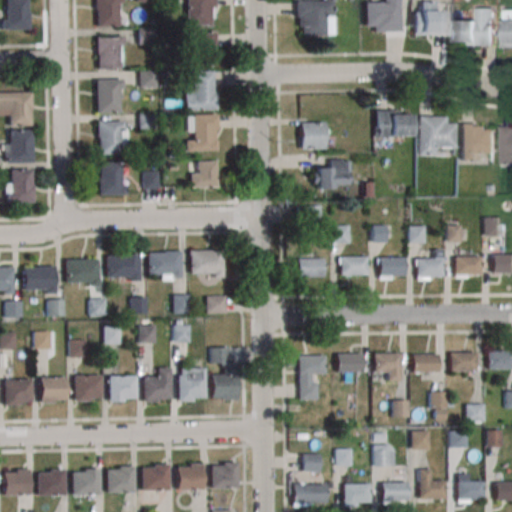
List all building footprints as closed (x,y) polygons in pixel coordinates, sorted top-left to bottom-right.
[(27,0),(27,30),(0,31),(0,21),(3,21),(3,0),(27,0)] [(93,0),(120,0),(120,4),(116,5),(117,28),(94,29),(93,0)] [(182,0),(182,24),(212,24),(212,0),(182,0)] [(330,35),(330,0),(293,0),(293,35),(330,35)] [(396,0),(363,0),(363,31),(396,31),(396,0)] [(411,34),(445,34),(445,11),(434,11),(434,2),(411,2),(411,34)] [(494,7),(475,7),(475,19),(456,19),(456,44),(494,44),(494,7)] [(511,46),(511,10),(502,10),(502,46),(511,46)] [(135,43),(151,43),(151,27),(135,27),(135,43)] [(212,31),(187,31),(187,65),(212,65),(212,31)] [(94,38),(121,38),(121,47),(117,48),(118,71),(95,72),(94,38)] [(154,87),(154,69),(135,69),(135,87),(154,87)] [(213,69),(192,69),(192,87),(181,87),(181,109),(213,109),(213,69)] [(93,81),(120,80),(120,90),(116,90),(117,113),(94,114),(93,81)] [(29,125),(29,92),(0,91),(0,114),(6,114),(6,124),(29,125)] [(409,135),(409,110),(373,110),(373,135),(409,135)] [(214,150),(214,113),(183,113),(183,150),(214,150)] [(135,114),(135,130),(155,130),(155,114),(135,114)] [(451,116),(416,116),(416,154),(438,154),(438,149),(451,149),(451,116)] [(95,122),(122,121),(122,131),(118,131),(118,155),(96,155),(95,122)] [(297,149),(321,149),(321,121),(297,121),(297,149)] [(493,123),(459,123),(459,158),(493,158),(493,123)] [(511,126),(500,126),(500,159),(511,159),(511,126)] [(29,131),(29,163),(3,164),(3,155),(7,155),(7,131),(29,131)] [(309,175),(309,185),(313,185),(314,191),(333,190),(333,186),(345,186),(344,162),(338,162),(338,159),(325,160),(325,168),(313,169),(313,175),(309,175)] [(213,186),(213,160),(195,160),(195,171),(186,171),(186,186),(213,186)] [(121,195),(121,161),(94,161),(94,195),(121,195)] [(30,204),(4,204),(4,194),(8,194),(8,171),(30,170),(30,204)] [(154,170),(139,170),(139,187),(154,187),(154,170)] [(368,184),(368,198),(359,198),(359,184),(368,184)] [(318,204),(294,204),(294,222),(318,222),(318,204)] [(498,216),(481,216),(481,235),(498,235),(498,216)] [(457,242),(457,223),(443,223),(443,242),(457,242)] [(330,242),(346,242),(346,224),(330,224),(330,242)] [(369,241),(382,241),(382,224),(369,224),(369,241)] [(406,242),(421,242),(421,225),(406,225),(406,242)] [(439,279),(439,248),(431,248),(431,258),(413,258),(413,279),(439,279)] [(185,250),(218,249),(219,276),(209,277),(209,272),(186,273),(185,250)] [(143,251),(176,250),(177,278),(167,278),(167,274),(143,275),(143,251)] [(102,254),(135,253),(136,281),(126,281),(126,277),(102,278),(102,254)] [(511,253),(489,253),(489,272),(511,272),(511,253)] [(363,255),(336,255),(336,274),(363,274),(363,255)] [(478,255),(451,255),(451,276),(478,276),(478,255)] [(401,256),(374,256),(374,278),(401,278),(401,256)] [(320,257),(293,257),(293,276),(320,276),(320,257)] [(61,259),(94,258),(95,286),(85,286),(85,282),(61,282),(61,259)] [(0,265),(9,265),(10,293),(0,293),(0,265)] [(18,266),(51,265),(52,293),(42,293),(42,289),(18,289),(18,266)] [(168,294),(185,294),(185,313),(169,313),(168,294)] [(202,296),(221,295),(221,313),(202,313),(202,296)] [(126,296),(143,296),(143,314),(126,314),(126,296)] [(85,298),(102,298),(102,315),(85,315),(85,298)] [(43,299),(60,299),(60,316),(43,316),(43,299)] [(1,300),(18,300),(18,318),(1,318),(1,300)] [(169,324),(186,324),(186,342),(169,342),(169,324)] [(99,326),(116,325),(116,343),(99,343),(99,326)] [(134,326),(151,325),(151,343),(134,343),(134,326)] [(0,331),(12,331),(13,349),(0,349),(0,331)] [(30,331),(47,331),(47,348),(31,348),(30,331)] [(65,339),(82,339),(82,357),(65,357),(65,339)] [(207,399),(231,399),(230,346),(205,347),(206,363),(215,363),(216,373),(207,373),(207,399)] [(484,368),(511,368),(511,349),(484,349),(484,368)] [(359,352),(333,352),(333,370),(359,370),(359,352)] [(397,352),(371,352),(371,370),(381,370),(381,380),(397,380),(397,352)] [(473,352),(447,352),(447,369),(473,369),(473,352)] [(435,353),(409,353),(409,371),(435,371),(435,353)] [(321,374),(321,354),(295,354),(295,399),(313,399),(313,374),(321,374)] [(167,399),(166,367),(154,367),(154,376),(139,376),(139,402),(154,401),(154,399),(167,399)] [(201,397),(201,367),(176,367),(176,374),(173,374),(174,400),(189,400),(189,397),(201,397)] [(97,397),(97,374),(70,375),(70,400),(85,400),(85,397),(97,397)] [(132,398),(131,375),(104,375),(104,401),(120,401),(119,398),(132,398)] [(63,400),(63,376),(36,377),(36,403),(51,402),(51,400),(63,400)] [(29,402),(28,378),(1,379),(2,405),(17,404),(17,402),(29,402)] [(511,389),(503,389),(503,407),(511,407),(511,389)] [(442,419),(442,390),(426,390),(426,419),(442,419)] [(389,416),(405,416),(405,399),(389,399),(389,416)] [(481,421),(481,403),(462,403),(462,421),(481,421)] [(407,449),(426,449),(426,429),(407,429),(407,449)] [(464,447),(464,429),(447,429),(447,447),(464,447)] [(483,446),(498,446),(498,429),(483,429),(483,446)] [(381,432),(381,444),(370,444),(370,432),(381,432)] [(390,466),(390,444),(381,444),(370,444),(370,466),(390,466)] [(332,465),(348,465),(348,448),(332,448),(332,465)] [(299,471),(316,471),(316,452),(299,452),(299,471)] [(207,464),(207,488),(235,487),(234,461),(219,461),(219,464),(207,464)] [(138,467),(139,490),(166,489),(165,463),(150,464),(150,466),(138,467)] [(171,466),(172,490),(199,489),(198,463),(183,463),(183,466),(171,466)] [(103,468),(103,492),(131,491),(130,465),(115,465),(115,468),(103,468)] [(0,472),(0,495),(28,494),(27,468),(12,469),(12,471),(0,472)] [(34,472),(34,495),(61,494),(61,468),(46,469),(46,472),(34,472)] [(69,471),(69,494),(96,493),(96,468),(81,468),(81,471),(69,471)] [(415,498),(442,498),(442,479),(429,479),(429,469),(415,469),(415,498)] [(454,501),(480,501),(480,480),(470,480),(470,473),(454,473),(454,501)] [(378,481),(378,502),(404,502),(404,481),(378,481)] [(492,499),(511,499),(511,481),(492,481),(492,499)] [(322,483),(289,483),(289,504),(322,504),(322,483)] [(340,506),(366,506),(366,483),(340,483),(340,506)]
